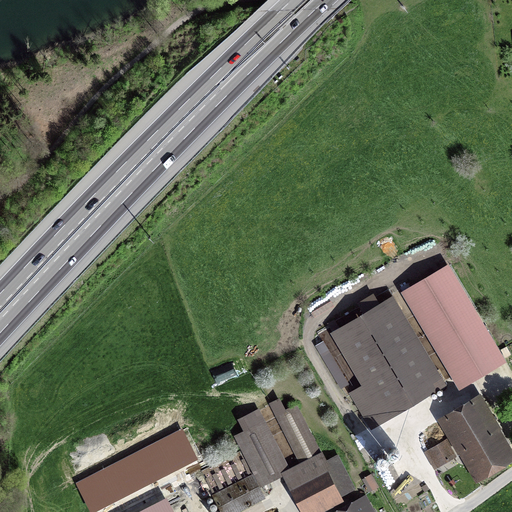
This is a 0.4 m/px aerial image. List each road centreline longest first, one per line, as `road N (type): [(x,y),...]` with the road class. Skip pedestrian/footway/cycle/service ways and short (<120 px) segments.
road 1 (track): [(0,413),(219,197),(395,0)]
road 2 (motorway): [(0,333),(325,0)]
road 3 (motorway): [(291,0),(0,293)]
road 4 (track): [(234,0),(181,21),(141,22),(0,172)]
